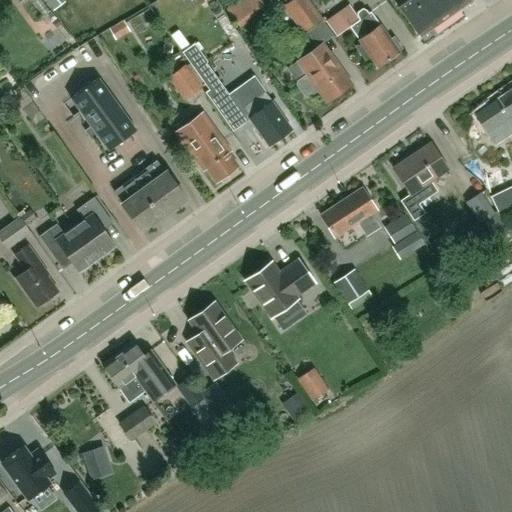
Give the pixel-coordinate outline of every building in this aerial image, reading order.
[(65,3),(62,0),(44,0),(53,12),(65,3)] [(240,29),(266,10),(259,0),(239,0),(226,9),(240,29)] [(303,35),(323,20),(308,0),(291,0),(282,7),(303,35)] [(390,0),(418,39),(472,0),(471,0),(390,0)] [(370,58),(377,68),(399,52),(398,52),(401,50),(393,38),(390,40),(380,26),(371,13),(368,14),(366,11),(362,10),(357,13),(357,17),(359,21),(349,28),(358,41),(360,44),(358,46),(357,50),(363,59),(367,59),(370,58)] [(116,41),(129,33),(122,22),(110,30),(116,41)] [(203,94),(221,118),(238,106),(233,98),(229,100),(204,65),(206,64),(193,45),(181,54),(207,91),(203,94)] [(327,104),(351,86),(331,59),(330,60),(320,46),(298,62),(307,75),(297,83),(296,86),(304,97),(308,98),(318,91),(327,104)] [(167,79),(184,102),(202,89),(185,66),(167,79)] [(257,70),(234,92),(243,101),(266,79),(257,70)] [(108,152),(136,132),(98,80),(71,100),(108,152)] [(501,121),(511,114),(511,89),(473,115),(492,145),(509,134),(501,121)] [(241,109),(238,106),(221,118),(231,132),(248,120),(267,147),(290,130),(276,112),(263,94),(241,109)] [(23,110),(29,119),(39,112),(32,103),(23,110)] [(216,184),(219,181),(222,183),(228,178),(227,176),(238,168),(228,155),(231,152),(203,113),(175,133),(203,172),(206,170),(216,184)] [(437,192),(433,187),(430,183),(446,171),(428,145),(391,170),(409,197),(399,204),(402,208),(406,214),(413,223),(425,214),(418,205),(437,192)] [(140,232),(170,210),(185,200),(165,173),(164,174),(156,163),(114,193),(122,204),(121,205),(140,232)] [(499,216),(511,210),(511,186),(490,197),(499,216)] [(358,223),(365,234),(366,236),(379,228),(370,215),(376,211),(361,189),(320,216),(335,238),(358,223)] [(71,228),(94,259),(112,246),(96,224),(105,218),(91,198),(74,210),(81,220),(71,228)] [(29,210),(19,217),(25,226),(36,219),(29,210)] [(418,231),(413,223),(406,214),(384,228),(394,246),(396,245),(402,255),(414,248),(417,253),(427,247),(418,232),(418,231)] [(19,219),(0,232),(0,241),(6,250),(29,234),(19,219)] [(94,259),(71,228),(62,235),(54,225),(36,238),(50,257),(60,250),(76,273),(94,259)] [(362,264),(389,250),(379,231),(352,246),(362,264)] [(35,307),(57,292),(46,277),(47,276),(26,246),(13,255),(24,271),(15,278),(35,307)] [(313,284),(306,274),(297,261),(283,271),(284,273),(279,277),(270,264),(246,281),(271,317),(296,300),(294,297),(313,284)] [(347,305),(369,291),(354,269),(333,283),(347,305)] [(190,321),(201,337),(190,345),(214,379),(234,364),(224,351),(239,340),(213,304),(190,321)] [(175,385),(164,370),(159,363),(152,369),(133,342),(116,355),(139,388),(143,393),(150,403),(175,385)] [(139,388),(116,355),(102,365),(129,403),(143,393),(139,388)] [(312,366),(296,377),(311,398),(327,387),(312,366)] [(293,416),(309,406),(297,387),(281,396),(293,416)] [(130,442),(156,424),(143,406),(117,424),(130,442)] [(21,447),(0,462),(0,463),(27,501),(49,485),(40,472),(48,467),(50,469),(51,469),(34,445),(25,452),(21,447)] [(81,454),(90,482),(113,474),(103,446),(81,454)] [(98,511),(92,503),(79,511),(98,511)]
